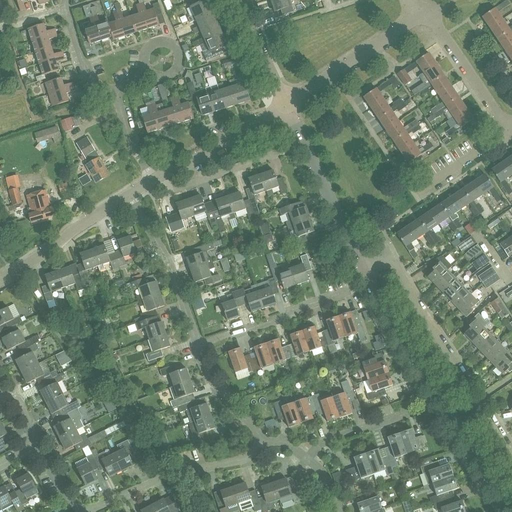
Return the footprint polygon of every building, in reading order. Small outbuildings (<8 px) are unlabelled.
[(17,0),(21,11),(25,10),(22,1),(25,0),(17,0)] [(147,12),(144,3),(142,0),(138,0),(140,4),(148,29),(160,25),(157,16),(162,15),(158,3),(152,5),(154,10),(147,12)] [(195,19),(213,11),(207,0),(190,7),(194,16),(188,18),(190,23),(196,20),(195,19)] [(271,0),(275,12),(281,10),(283,15),(295,12),(290,0),(271,0)] [(482,17),(490,28),(502,19),(498,13),(510,5),(507,0),(495,8),(482,17)] [(137,33),(132,17),(124,19),(122,11),(121,11),(122,9),(120,4),(118,3),(115,4),(116,6),(126,37),(137,33)] [(132,17),(137,33),(148,29),(140,4),(139,5),(136,6),(139,14),(132,17)] [(113,37),(114,41),(126,37),(116,6),(115,6),(115,7),(111,9),(113,14),(114,13),(117,22),(109,24),(109,25),(113,37)] [(94,16),(102,41),(113,37),(109,25),(109,24),(108,21),(101,24),(98,15),(97,15),(97,12),(96,8),(95,7),(91,9),(94,16)] [(200,30),(217,23),(213,11),(195,19),(196,20),(198,26),(193,29),(195,34),(201,32),(200,31),(201,31),(200,30)] [(90,45),(102,41),(94,16),(90,18),(91,22),(84,25),(86,31),(80,33),(83,43),(89,41),(90,45)] [(490,28),(497,39),(510,31),(509,29),(502,19),(490,28)] [(198,40),(199,45),(206,42),(205,41),(222,34),(217,23),(200,30),(201,31),(201,32),(203,38),(198,40)] [(29,30),(32,41),(57,33),(56,29),(47,32),(44,25),(29,30)] [(497,39),(504,50),(511,45),(511,33),(510,31),(497,39)] [(32,41),(36,53),(52,48),(49,40),(58,37),(57,33),(32,41)] [(204,57),(206,61),(224,53),(222,47),(227,45),(222,34),(205,41),(206,42),(199,45),(204,57)] [(36,53),(40,64),(65,56),(63,52),(54,55),(52,48),(36,53)] [(192,48),(185,50),(190,65),(197,62),(192,48)] [(423,73),(436,64),(429,53),(416,62),(419,66),(423,73)] [(40,64),(43,76),(59,71),(57,63),(66,60),(65,56),(40,64)] [(222,62),(224,68),(235,64),(233,58),(222,62)] [(415,95),(419,92),(431,84),(444,75),(436,64),(423,73),(419,76),(423,83),(412,91),(415,95)] [(415,69),(412,65),(398,73),(406,85),(411,81),(407,74),(415,69)] [(203,82),(200,74),(195,75),(197,84),(203,82)] [(211,86),(219,83),(217,75),(208,78),(211,86)] [(438,95),(451,86),(444,75),(431,84),(438,95)] [(388,80),(391,84),(394,89),(400,85),(394,76),(388,80)] [(46,84),(50,95),(74,87),(73,84),(65,86),(62,78),(46,84)] [(233,87),(238,105),(250,101),(245,84),(236,86),(234,79),(229,81),(231,88),(233,87)] [(383,90),(391,84),(388,80),(380,85),(383,90)] [(221,91),(226,109),(238,105),(233,87),(231,88),(224,90),(222,83),(219,84),(217,85),(219,91),(221,91)] [(209,95),(214,112),(226,109),(221,91),(219,91),(217,85),(205,89),(207,95),(209,95)] [(451,86),(438,95),(444,104),(446,106),(459,98),(451,86)] [(50,95),(54,107),(69,102),(67,94),(76,91),(74,87),(50,95)] [(422,97),(429,91),(427,87),(419,92),(422,97)] [(363,97),(371,108),(384,100),(376,89),(363,97)] [(203,116),(214,112),(209,95),(207,95),(201,97),(199,91),(190,94),(194,106),(199,104),(203,116)] [(174,97),(182,122),(194,118),(189,103),(181,105),(178,96),(174,97)] [(166,110),(171,126),(182,122),(174,97),(170,99),(173,107),(166,110)] [(393,106),(395,108),(403,103),(401,98),(392,104),(393,106)] [(447,108),(453,117),(466,109),(459,98),(446,106),(447,108)] [(371,108),(378,119),(391,111),(384,100),(371,108)] [(151,105),(159,129),(171,126),(166,110),(158,112),(155,103),(151,105)] [(403,103),(395,108),(398,112),(406,107),(404,103),(403,103)] [(150,115),(142,117),(147,133),(159,129),(151,105),(147,106),(150,115)] [(434,115),(442,109),(439,105),(431,110),(434,115)] [(443,111),(442,109),(434,115),(427,119),(430,123),(445,113),(443,111)] [(458,124),(461,128),(474,120),(466,109),(453,117),(458,124)] [(378,119),(386,131),(399,122),(391,111),(378,119)] [(72,118),(61,122),(64,132),(71,130),(70,126),(74,124),(72,118)] [(416,120),(408,126),(411,130),(419,124),(416,120)] [(406,133),(399,122),(386,131),(393,142),(406,133)] [(419,124),(411,130),(414,134),(421,129),(419,124)] [(52,139),(54,144),(62,142),(57,126),(34,133),(37,143),(52,139)] [(457,131),(454,127),(446,132),(449,137),(457,131)] [(393,142),(401,152),(413,144),(406,133),(393,142)] [(76,144),(86,160),(89,158),(97,153),(87,137),(76,144)] [(430,142),(423,147),(426,152),(433,147),(431,142),(430,142)] [(401,152),(408,164),(421,155),(413,144),(401,152)] [(100,159),(97,153),(89,158),(90,159),(85,162),(87,165),(86,165),(96,183),(110,175),(100,158),(100,159)] [(511,156),(503,163),(511,175),(511,174),(511,156)] [(500,183),(505,180),(511,175),(503,163),(491,170),(500,183)] [(273,170),(261,174),(267,191),(266,191),(268,197),(274,195),(272,189),(279,187),(281,195),(287,192),(282,176),(275,178),(273,170)] [(254,195),(266,191),(267,191),(261,174),(248,179),(252,188),(246,190),(249,199),(255,217),(260,215),(256,205),(257,205),(254,195)] [(485,175),(474,182),(482,195),(487,191),(491,196),(492,195),(498,202),(502,199),(494,187),(485,175)] [(474,182),(463,190),(471,202),(482,195),(474,182)] [(58,185),(60,193),(68,191),(66,183),(58,185)] [(511,191),(507,184),(503,187),(508,195),(511,192),(511,191)] [(12,206),(22,203),(18,188),(8,191),(12,206)] [(28,210),(32,224),(57,217),(53,203),(50,203),(46,190),(25,195),(29,209),(28,210)] [(463,190),(452,197),(460,210),(469,204),(471,202),(463,190)] [(255,217),(249,199),(243,201),(240,192),(228,197),(233,213),(234,213),(246,209),(250,221),(256,219),(255,217)] [(208,220),(215,218),(213,212),(210,203),(204,205),(201,195),(188,199),(194,217),(196,221),(207,217),(208,220)] [(215,218),(221,240),(225,238),(224,233),(225,233),(224,232),(226,231),(222,220),(229,218),(230,220),(235,218),(234,213),(233,213),(228,197),(215,201),(218,210),(213,212),(215,218)] [(452,197),(441,204),(449,217),(452,221),(458,229),(460,232),(464,229),(457,218),(459,217),(456,213),(460,210),(452,197)] [(182,221),(194,217),(188,199),(176,204),(179,213),(173,215),(178,230),(184,228),(182,221)] [(479,203),(474,206),(480,215),(484,212),(479,203)] [(287,227),(310,219),(305,206),(296,209),(295,204),(279,210),(281,216),(284,215),(287,222),(286,222),(287,227)] [(441,204),(430,212),(438,224),(447,219),(449,217),(441,204)] [(480,215),(474,206),(470,209),(476,217),(480,215)] [(430,212),(419,219),(427,232),(438,224),(430,212)] [(499,223),(504,231),(508,228),(503,220),(501,222),(498,217),(492,222),(496,226),(499,223)] [(284,242),(286,248),(307,241),(305,235),(314,232),(310,219),(287,227),(289,232),(295,230),(297,237),(284,242)] [(419,219),(408,227),(416,239),(427,232),(419,219)] [(452,221),(448,224),(454,232),(458,229),(452,221)] [(468,226),(474,234),(479,230),(473,222),(468,226)] [(405,247),(414,259),(418,256),(413,249),(415,249),(411,243),(416,239),(408,227),(397,234),(405,247)] [(430,236),(436,244),(440,242),(434,233),(430,236)] [(495,250),(503,261),(508,258),(508,257),(511,254),(511,238),(511,237),(509,239),(506,234),(491,243),(496,249),(495,250)] [(269,238),(273,250),(280,248),(277,236),(269,238)] [(428,238),(426,239),(432,247),(436,244),(430,236),(428,238)] [(463,241),(468,248),(476,242),(471,236),(463,241)] [(121,250),(115,252),(121,270),(127,268),(124,257),(136,253),(130,237),(118,241),(121,250)] [(186,258),(190,271),(213,263),(211,258),(209,259),(207,252),(214,249),(212,243),(193,249),(195,255),(186,258)] [(472,259),(481,252),(477,245),(469,251),(467,252),(472,259)] [(114,272),(121,270),(115,252),(107,255),(104,246),(92,250),(98,267),(100,271),(105,269),(103,265),(110,262),(114,272)] [(98,267),(92,250),(80,254),(83,263),(77,266),(82,280),(84,280),(88,278),(86,271),(96,267),(98,267)] [(235,256),(237,263),(245,260),(243,254),(235,256)] [(291,269),(296,285),(309,281),(306,272),(312,270),(306,255),(300,257),(303,265),(291,269)] [(474,261),(479,268),(488,262),(483,255),(474,261)] [(428,277),(436,285),(442,279),(440,277),(447,271),(448,271),(452,266),(442,256),(429,264),(433,269),(434,271),(428,277)] [(204,280),(206,286),(221,281),(219,274),(211,277),(209,270),(215,268),(213,263),(190,271),(195,283),(204,280)] [(273,266),(270,267),(275,282),(281,281),(284,289),(296,285),(291,269),(278,273),(276,265),(273,266)] [(70,267),(57,271),(63,288),(75,284),(80,297),(84,296),(85,298),(87,297),(86,295),(87,295),(85,290),(82,280),(77,266),(76,266),(70,268),(70,267)] [(255,285),(264,308),(276,304),(273,295),(279,293),(275,282),(270,267),(266,269),(269,279),(267,280),(267,281),(255,285)] [(488,279),(496,273),(492,267),(484,273),(488,279)] [(41,287),(48,309),(55,307),(54,304),(55,304),(51,292),(63,288),(57,271),(45,276),(48,285),(41,287)] [(436,285),(443,294),(450,287),(448,285),(455,279),(459,274),(456,271),(452,276),(448,271),(447,271),(440,277),(442,279),(436,285)] [(478,277),(482,283),(488,279),(484,273),(478,277)] [(501,279),(496,273),(488,279),(482,283),(486,289),(501,279)] [(138,301),(160,294),(156,281),(147,285),(145,278),(142,279),(134,281),(129,283),(131,290),(139,288),(142,294),(136,296),(138,301)] [(443,294),(451,301),(451,302),(457,295),(456,293),(462,287),(463,288),(463,287),(465,285),(462,282),(460,284),(455,279),(448,285),(450,287),(443,294)] [(237,291),(242,305),(248,303),(251,313),(264,308),(255,285),(250,287),(251,289),(244,291),(243,289),(237,291)] [(451,302),(459,310),(465,303),(463,302),(470,295),(472,293),(469,290),(467,292),(463,287),(463,288),(462,287),(456,293),(457,295),(451,302)] [(222,305),(227,321),(240,317),(237,308),(242,305),(237,291),(231,293),(232,294),(227,296),(229,302),(222,305)] [(205,307),(200,293),(191,296),(196,310),(205,307)] [(135,319),(137,323),(150,318),(150,319),(158,316),(155,310),(165,306),(160,294),(138,301),(139,307),(145,305),(148,312),(140,315),(141,317),(135,319)] [(459,310),(466,318),(473,311),(471,309),(480,301),(477,298),(475,300),(470,295),(463,302),(465,303),(459,310)] [(491,303),(498,314),(501,311),(506,308),(498,298),(491,303)] [(0,326),(6,323),(9,329),(23,322),(19,316),(14,319),(8,307),(0,311),(0,326)] [(498,314),(502,319),(505,317),(509,314),(506,308),(501,311),(498,314)] [(354,322),(351,313),(350,312),(338,316),(345,337),(357,333),(360,343),(367,340),(360,319),(354,322)] [(464,334),(472,343),(478,337),(477,335),(484,328),(485,326),(490,322),(487,319),(485,321),(478,314),(470,321),(472,323),(469,326),(471,328),(464,334)] [(324,334),(328,346),(334,343),(334,342),(345,337),(338,316),(326,321),(329,329),(323,331),(324,334)] [(150,318),(137,323),(135,323),(137,331),(145,328),(149,340),(166,334),(162,322),(152,325),(150,319),(150,318)] [(302,331),(310,352),(322,348),(328,346),(324,334),(323,331),(323,332),(323,333),(318,335),(315,327),(302,331)] [(472,343),(480,350),(480,351),(486,345),(484,343),(491,336),(493,334),(490,331),(488,333),(484,328),(477,335),(478,337),(472,343)] [(20,352),(21,351),(35,344),(39,342),(36,336),(25,342),(19,330),(2,338),(8,350),(17,346),(20,352)] [(110,340),(117,337),(115,331),(108,334),(110,340)] [(287,346),(291,358),(310,352),(302,331),(290,335),(293,344),(287,346)] [(149,362),(150,364),(157,362),(156,359),(163,357),(161,350),(170,347),(166,334),(149,340),(143,342),(145,348),(151,345),(153,352),(146,355),(148,362),(149,362)] [(376,351),(385,348),(381,335),(374,337),(376,342),(373,343),(376,351)] [(480,351),(487,358),(487,359),(494,353),(492,351),(499,344),(501,342),(498,339),(496,341),(491,336),(484,343),(486,345),(480,351)] [(266,343),(273,365),(291,358),(287,346),(281,348),(278,339),(266,343)] [(464,339),(457,345),(462,350),(469,343),(464,339)] [(251,358),(255,371),(261,369),(273,365),(266,343),(254,348),(257,356),(251,358)] [(16,360),(21,372),(38,364),(33,353),(38,350),(35,344),(21,351),(25,356),(16,360)] [(487,359),(495,366),(495,367),(502,360),(500,359),(507,352),(509,350),(506,347),(504,349),(499,344),(492,351),(494,353),(487,359)] [(228,352),(235,373),(247,369),(248,373),(255,371),(251,358),(250,355),(244,357),(241,348),(228,352)] [(352,355),(354,360),(362,357),(359,352),(352,355)] [(495,367),(503,375),(507,371),(509,373),(511,370),(511,364),(511,363),(511,362),(511,356),(511,357),(507,352),(500,359),(502,360),(495,367)] [(364,369),(368,381),(389,374),(384,361),(376,364),(373,358),(355,364),(358,371),(364,369)] [(38,364),(21,372),(27,384),(36,379),(39,385),(46,381),(52,378),(50,372),(44,375),(38,364)] [(174,386),(190,381),(186,368),(177,372),(174,365),(160,370),(162,377),(169,374),(174,386)] [(46,381),(49,387),(40,391),(46,402),(62,393),(57,383),(63,380),(62,379),(60,375),(60,374),(52,378),(46,381)] [(366,394),(368,401),(386,395),(384,388),(393,385),(389,374),(368,381),(372,392),(366,394)] [(173,408),(178,407),(188,403),(185,396),(195,393),(190,381),(174,386),(170,388),(174,400),(171,401),(173,408)] [(344,393),(333,397),(340,418),(352,414),(349,406),(352,404),(351,402),(354,400),(349,385),(347,381),(340,383),(342,388),(344,393)] [(102,388),(95,391),(98,398),(105,394),(102,388)] [(61,410),(63,415),(77,408),(74,403),(68,405),(62,393),(46,402),(52,414),(61,410)] [(312,396),(316,409),(318,416),(324,414),(327,423),(340,418),(333,397),(321,401),(318,394),(312,396)] [(294,403),(301,424),(313,419),(310,411),(316,409),(312,396),(306,398),(294,403)] [(194,422),(211,416),(207,404),(197,407),(195,400),(188,403),(178,407),(180,413),(186,411),(190,423),(194,421),(194,422)] [(285,419),(289,428),(301,424),(294,403),(282,407),(280,401),(273,403),(279,421),(285,419)] [(83,426),(80,420),(81,419),(81,417),(80,414),(77,408),(63,415),(59,417),(62,423),(54,427),(59,438),(76,429),(83,426)] [(193,444),(194,447),(209,441),(208,438),(206,432),(215,428),(211,416),(194,422),(194,421),(190,423),(188,424),(190,429),(191,429),(193,436),(191,437),(193,444)] [(274,419),(264,423),(265,424),(266,429),(270,428),(276,426),(274,419)] [(110,434),(126,426),(124,421),(108,429),(110,434)] [(82,449),(87,447),(109,436),(106,430),(88,439),(85,434),(80,436),(76,429),(59,438),(65,450),(74,446),(77,451),(82,449)] [(412,429),(399,434),(406,454),(425,448),(421,436),(415,438),(412,429)] [(390,446),(384,448),(387,456),(391,468),(398,466),(395,458),(406,454),(399,434),(387,438),(390,446)] [(133,466),(129,457),(137,453),(139,452),(135,445),(135,446),(134,446),(131,448),(128,441),(127,440),(116,446),(119,451),(113,455),(121,472),(133,466)] [(92,455),(99,469),(100,471),(105,468),(110,477),(121,472),(113,455),(107,458),(104,452),(97,455),(94,449),(90,451),(92,455)] [(381,459),(379,450),(378,449),(366,454),(373,475),(385,470),(387,476),(391,475),(393,474),(391,468),(387,456),(381,459)] [(346,471),(350,483),(373,475),(366,454),(354,458),(357,467),(346,471)] [(92,455),(86,458),(89,463),(77,469),(86,486),(98,480),(93,471),(99,469),(92,455)] [(433,484),(453,477),(449,464),(440,467),(438,461),(420,467),(423,474),(428,472),(433,484)] [(15,492),(22,506),(29,502),(25,495),(36,489),(28,474),(17,480),(21,489),(15,492)] [(109,495),(115,492),(106,476),(100,479),(109,495)] [(273,483),(279,499),(291,495),(291,496),(294,503),(301,500),(296,486),(289,488),(285,478),(284,476),(278,478),(278,480),(278,481),(273,483)] [(433,503),(433,504),(451,498),(449,492),(458,489),(453,477),(433,484),(437,495),(429,498),(431,504),(433,503)] [(258,499),(262,510),(262,511),(266,511),(268,511),(270,511),(269,510),(276,508),(273,501),(279,499),(273,483),(269,485),(269,483),(267,482),(261,484),(261,486),(261,487),(265,497),(258,499)] [(0,488),(0,507),(2,510),(13,504),(17,511),(18,511),(24,509),(22,506),(15,492),(11,483),(4,487),(0,488)] [(233,487),(241,511),(253,507),(254,511),(255,511),(262,510),(258,499),(255,490),(248,492),(245,483),(233,487)] [(217,503),(220,511),(232,511),(240,510),(240,511),(241,511),(233,487),(229,488),(227,486),(221,488),(221,490),(221,491),(220,491),(224,501),(217,503)] [(357,504),(359,511),(373,511),(382,509),(376,490),(364,495),(366,501),(357,504)] [(164,499),(152,505),(155,511),(178,511),(170,496),(164,499)] [(441,509),(442,511),(465,511),(462,501),(453,504),(451,498),(433,504),(435,510),(441,509)]
